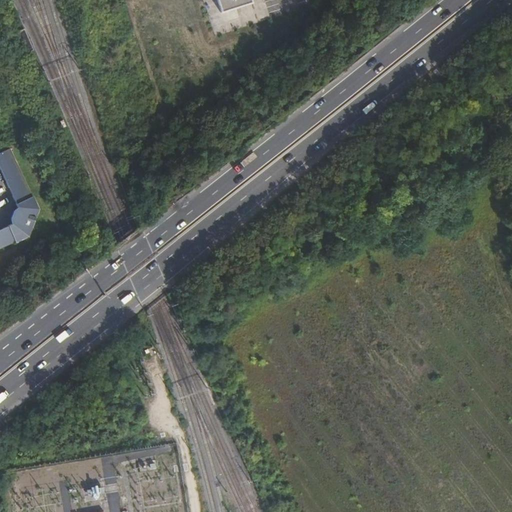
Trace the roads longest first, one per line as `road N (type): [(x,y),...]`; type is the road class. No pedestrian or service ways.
road 1 (trunk): [(0,393),(497,0)]
road 2 (trunk): [(457,0),(0,360)]
road 3 (track): [(197,511),(192,474),(152,363)]
